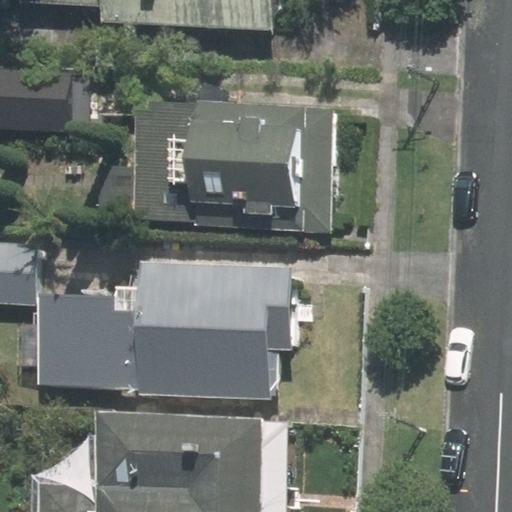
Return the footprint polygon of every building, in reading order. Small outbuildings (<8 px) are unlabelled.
[(281,33),(282,0),(29,0),(29,6),(113,9),(113,26),(281,33)] [(339,235),(345,113),(162,105),(161,117),(146,117),(144,174),(108,174),(106,219),(208,224),(208,230),(339,235)] [(44,248),(0,246),(0,307),(40,308),(44,248)] [(302,352),(305,275),(153,268),(151,293),(126,291),(126,301),(50,298),(48,328),(22,326),(21,369),(46,369),(46,388),(147,393),(147,399),(275,404),(277,351),(302,352)] [(296,511),(297,494),(270,492),(272,430),(108,422),(105,496),(48,494),(46,511),(296,511)]
